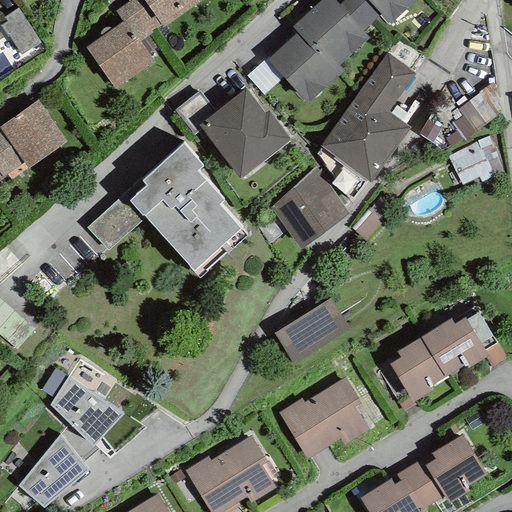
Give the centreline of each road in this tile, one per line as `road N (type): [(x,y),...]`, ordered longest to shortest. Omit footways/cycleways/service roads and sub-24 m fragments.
road 1 (residential): [(477,0),(440,90),(286,291),(219,410),(59,509)]
road 2 (residential): [(284,0),(20,241)]
road 3 (residential): [(511,380),(500,371),(456,389),(272,511)]
road 4 (residential): [(489,0),(511,153)]
road 5 (residential): [(68,0),(56,61),(0,108)]
